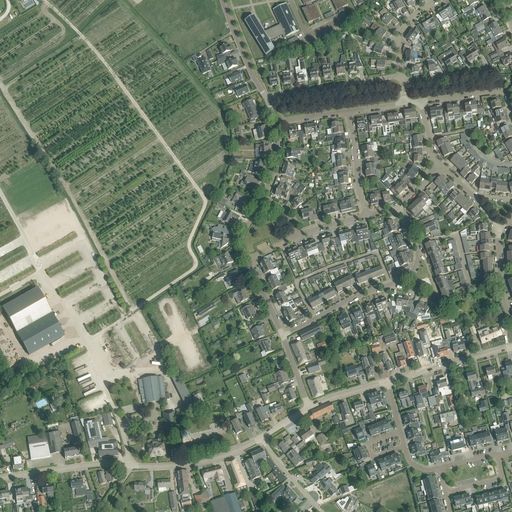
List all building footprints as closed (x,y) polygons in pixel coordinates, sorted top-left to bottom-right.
[(345,11),(343,7),(348,5),(345,0),(301,0),(304,5),(305,4),(307,7),(302,9),(309,23),(313,21),(315,25),(320,22),(319,19),(320,18),(314,4),(312,5),(311,2),(314,0),(331,0),(336,10),(338,10),(340,13),(345,11)] [(395,3),(392,5),(396,12),(401,9),(404,14),(407,12),(400,0),(392,0),(394,2),(395,3)] [(245,21),(266,56),(275,51),(269,42),(285,34),(286,36),(298,31),(286,4),(274,10),(280,24),(263,32),(254,16),(245,21)] [(447,5),(442,8),(449,20),(454,17),(457,15),(454,9),(451,11),(447,5)] [(474,12),(477,17),(488,12),(485,6),(477,10),(474,12)] [(449,20),(442,8),(437,11),(440,17),(438,19),(440,23),(443,26),(445,24),(444,22),(448,21),(449,20)] [(381,20),(384,22),(387,26),(391,22),(395,26),(398,23),(384,9),(379,13),(383,17),(384,16),(385,17),(381,20)] [(491,18),(488,12),(477,17),(477,18),(480,23),(475,26),(476,29),(483,26),(482,23),(491,18)] [(430,15),(425,19),(430,27),(435,24),(437,27),(440,26),(436,20),(434,21),(430,15)] [(430,27),(425,19),(420,22),(424,28),(421,29),(424,34),(425,35),(427,34),(425,30),(430,27)] [(488,34),(492,32),(499,28),(496,22),(489,27),(490,29),(486,31),(488,34)] [(375,35),(382,39),(385,35),(390,38),(392,35),(374,23),(371,29),(375,31),(375,30),(377,31),(375,35)] [(483,26),(476,29),(477,30),(472,32),(474,35),(476,33),(476,34),(485,29),(483,26)] [(418,34),(419,32),(417,28),(415,30),(415,31),(412,29),(408,33),(409,34),(415,39),(419,35),(418,34)] [(499,28),(492,32),(495,38),(503,34),(499,28)] [(409,34),(405,38),(408,41),(407,42),(410,44),(411,43),(412,44),(416,40),(415,39),(409,34)] [(497,48),(495,49),(497,52),(499,51),(499,52),(508,47),(504,40),(495,44),(497,48)] [(373,52),(376,53),(381,55),(383,50),(388,52),(389,48),(385,46),(370,42),(368,47),(373,49),(374,48),(375,48),(373,52)] [(230,45),(229,46),(228,44),(219,48),(222,54),(216,57),(218,61),(217,61),(217,62),(227,58),(225,53),(229,51),(232,50),(230,45)] [(473,49),(469,52),(474,60),(479,57),(475,51),(478,49),(474,44),(471,45),(473,49)] [(445,54),(447,57),(453,65),(458,62),(454,56),(457,54),(454,50),(453,48),(450,50),(445,54)] [(474,60),(469,52),(466,54),(464,51),(462,53),(461,52),(459,53),(460,55),(462,59),(465,58),(469,64),(474,60)] [(487,57),(489,61),(498,56),(496,52),(489,56),(490,56),(487,57)] [(501,59),(504,66),(511,61),(511,54),(511,53),(501,59)] [(340,64),(335,65),(337,75),(345,74),(343,64),(346,63),(345,58),(345,55),(341,56),(340,63),(340,64)] [(447,57),(442,60),(440,56),(437,58),(441,64),(444,62),(448,68),(453,65),(447,57)] [(498,56),(489,61),(488,61),(490,65),(493,63),(500,60),(498,56)] [(406,63),(409,64),(409,65),(412,65),(412,64),(415,64),(415,59),(405,57),(406,58),(406,59),(406,63)] [(203,74),(211,71),(205,58),(197,61),(203,74)] [(235,59),(232,60),(228,62),(227,58),(217,62),(219,66),(225,63),(228,70),(237,66),(237,64),(238,64),(235,59)] [(301,71),(296,71),(297,82),(305,81),(304,75),(307,75),(304,58),(299,59),(301,71)] [(331,58),(328,58),(329,64),(327,65),(327,63),(322,64),(322,65),(322,68),(323,73),(324,78),(331,76),(330,71),(329,67),(332,66),(332,64),(331,58)] [(356,60),(356,58),(352,58),(353,60),(352,60),(352,64),(349,64),(350,73),(357,72),(356,67),(358,66),(358,68),(362,67),(359,59),(356,60)] [(282,74),(283,79),(284,84),(291,83),(290,77),(293,76),(292,71),(290,59),(287,60),(288,69),(287,69),(286,71),(282,72),(283,74),(282,74)] [(371,66),(376,66),(376,65),(377,65),(376,70),(385,70),(385,65),(391,65),(391,61),(371,60),(371,66)] [(310,75),(311,80),(318,79),(317,72),(320,72),(319,63),(315,64),(312,64),(313,69),(309,70),(310,75)] [(418,68),(416,68),(409,69),(410,75),(413,74),(414,76),(419,76),(418,73),(419,73),(418,68)] [(242,79),(239,72),(233,74),(232,72),(222,75),(225,81),(229,79),(231,84),(242,79)] [(276,74),(269,76),(271,86),(278,85),(276,74)] [(241,87),(240,84),(234,86),(235,89),(238,97),(249,92),(246,85),(241,87)] [(247,102),(244,104),(246,108),(246,109),(251,120),(254,119),(255,118),(260,117),(255,107),(255,106),(255,107),(254,107),(254,106),(252,100),(247,102)] [(497,108),(501,107),(499,101),(493,102),(493,100),(488,101),(490,107),(492,106),(492,110),(497,108)] [(470,103),(470,104),(472,114),(477,113),(477,114),(481,114),(480,107),(477,107),(476,102),(470,103)] [(462,111),(463,118),(463,120),(472,118),(472,114),(470,104),(465,105),(465,111),(462,111)] [(452,107),(453,107),(452,105),(447,106),(447,112),(444,112),(445,119),(449,118),(448,117),(454,117),(452,107)] [(458,106),(453,107),(452,107),(454,117),(458,116),(458,118),(463,118),(462,111),(459,111),(458,106)] [(492,113),(493,119),(505,116),(503,110),(498,112),(497,108),(492,110),(490,110),(491,114),(492,113)] [(406,125),(406,124),(411,124),(411,123),(409,111),(409,109),(406,110),(406,111),(404,111),(405,119),(402,119),(403,126),(406,125)] [(415,110),(409,111),(411,123),(416,122),(416,118),(419,118),(418,115),(415,115),(415,110)] [(392,113),(393,115),(394,126),(400,126),(403,126),(402,119),(399,119),(398,112),(392,113)] [(387,133),(390,133),(389,127),(394,126),(393,115),(387,115),(388,121),(385,121),(386,128),(387,133)] [(381,116),(376,117),(377,127),(383,127),(383,129),(384,136),(387,136),(387,133),(386,128),(385,121),(382,122),(381,116)] [(494,129),(500,126),(499,123),(506,121),(505,116),(493,119),(492,119),(493,125),(492,125),(494,129),(494,128),(494,129)] [(372,128),(377,127),(376,117),(370,118),(371,123),(368,124),(369,132),(372,132),(372,131),(372,130),(372,128)] [(356,120),(358,128),(361,128),(361,129),(364,129),(365,132),(368,132),(367,125),(364,125),(363,119),(356,120)] [(331,129),(342,128),(342,122),(338,123),(338,120),(333,120),(333,123),(330,124),(331,129)] [(259,134),(254,135),(255,141),(260,140),(263,139),(268,138),(267,134),(268,134),(266,124),(261,125),(258,126),(259,129),(257,129),(258,130),(259,134)] [(316,124),(310,125),(311,135),(312,138),(317,137),(318,142),(321,142),(320,135),(319,131),(319,130),(317,131),(316,124)] [(500,126),(494,129),(495,132),(496,132),(499,138),(503,135),(511,131),(508,126),(501,129),(500,126)] [(302,131),(299,132),(299,133),(297,134),(296,127),(289,128),(290,137),(293,137),(294,138),(297,138),(299,137),(300,140),(303,140),(303,137),(302,131)] [(326,137),(327,138),(339,137),(338,134),(343,133),(342,128),(331,129),(332,135),(327,135),(326,136),(326,137)] [(504,145),(505,144),(510,142),(508,139),(511,136),(511,133),(511,131),(503,135),(505,140),(502,142),(504,145)] [(410,138),(413,138),(414,143),(421,142),(423,142),(422,136),(416,137),(416,134),(409,135),(410,138)] [(335,141),(336,146),(345,145),(344,139),(339,140),(339,137),(327,138),(327,142),(335,141)] [(439,148),(440,147),(449,144),(448,141),(447,142),(445,139),(437,142),(439,148)] [(260,149),(261,157),(268,157),(268,150),(270,150),(270,145),(267,145),(267,142),(261,142),(261,145),(255,145),(255,149),(260,149)] [(410,144),(410,150),(410,153),(417,152),(417,149),(422,148),(421,142),(414,143),(413,143),(413,144),(410,144)] [(368,147),(362,148),(363,153),(374,152),(374,146),(376,146),(376,145),(376,143),(374,143),(372,143),(370,143),(368,144),(367,144),(368,147)] [(440,147),(442,152),(451,148),(453,148),(452,146),(450,147),(449,144),(440,147)] [(332,152),(332,155),(340,154),(340,151),(345,150),(345,145),(336,146),(332,146),(332,152)] [(294,151),(287,151),(287,159),(290,159),(290,161),(298,163),(297,159),(297,155),(300,155),(300,152),(303,152),(307,152),(307,150),(304,150),(304,148),(303,148),(299,148),(294,148),(294,151)] [(444,157),(447,156),(452,160),(457,155),(455,153),(453,153),(451,148),(442,152),(444,157)] [(371,158),(371,161),(378,161),(377,157),(376,152),(374,152),(363,153),(363,154),(364,154),(365,159),(371,158)] [(410,153),(411,155),(410,158),(414,159),(414,162),(422,164),(423,157),(418,156),(417,152),(410,153)] [(334,158),(334,163),(346,162),(345,156),(340,157),(340,154),(332,155),(332,158),(334,158)] [(450,161),(454,165),(461,158),(457,155),(452,160),(450,161)] [(454,165),(458,169),(465,162),(461,158),(454,165)] [(476,166),(472,171),(474,173),(474,172),(478,168),(480,166),(481,167),(482,167),(482,165),(485,161),(482,160),(479,163),(476,166)] [(250,169),(249,169),(249,170),(250,171),(250,172),(253,173),(253,174),(256,175),(261,176),(265,163),(260,162),(260,161),(259,163),(256,162),(255,166),(252,165),(252,166),(251,166),(251,167),(250,167),(250,168),(250,169)] [(365,166),(365,171),(375,170),(374,164),(378,164),(378,161),(371,161),(372,165),(365,166)] [(335,169),(334,169),(334,172),(342,171),(342,168),(346,167),(346,162),(334,163),(335,169)] [(412,167),(409,171),(416,176),(419,171),(415,168),(416,166),(412,163),(411,162),(409,164),(412,167)] [(458,169),(462,173),(467,168),(469,166),(465,162),(458,169)] [(292,172),(294,166),(284,164),(283,169),(292,172)] [(462,173),(460,174),(464,178),(468,175),(471,171),(467,168),(462,173)] [(288,177),(287,180),(293,181),(294,179),(290,178),(292,172),(283,169),(282,172),(281,171),(280,175),(288,177)] [(375,170),(365,171),(366,177),(372,176),(372,180),(377,179),(379,179),(378,175),(377,170),(375,170)] [(403,174),(401,176),(406,181),(408,178),(413,181),(416,176),(409,171),(406,170),(403,174)] [(241,186),(254,191),(258,182),(251,179),(252,176),(246,174),(246,173),(242,171),(240,174),(245,176),(248,178),(245,183),(242,181),(240,185),(241,186)] [(339,180),(348,179),(347,173),(342,174),(342,171),(334,172),(332,172),(332,175),(335,175),(336,174),(337,180),(339,180)] [(474,172),(474,173),(466,180),(471,185),(477,178),(475,176),(476,175),(474,172)] [(399,179),(395,183),(403,191),(408,187),(404,183),(406,181),(401,176),(399,179)] [(434,183),(438,187),(445,180),(441,176),(434,183)] [(337,185),(337,189),(344,188),(344,185),(348,184),(348,179),(339,180),(340,185),(337,185)] [(442,191),(443,190),(449,184),(445,180),(438,187),(442,191)] [(403,191),(395,183),(391,187),(386,181),(384,184),(388,188),(389,190),(393,193),(395,191),(399,195),(403,191)] [(275,195),(281,197),(285,186),(285,185),(280,183),(279,187),(278,186),(275,195)] [(450,183),(449,184),(443,190),(442,191),(446,195),(454,187),(450,183)] [(291,203),(293,206),(293,207),(294,208),(295,208),(296,209),(303,203),(297,195),(299,193),(301,195),(306,188),(301,184),(297,189),(296,191),(293,196),(296,199),(291,203)] [(289,193),(293,196),(296,191),(297,189),(295,188),(294,189),(293,190),(285,186),(281,197),(286,199),(289,193)] [(384,189),(378,191),(380,198),(383,197),(384,202),(391,201),(390,196),(389,192),(385,193),(384,189)] [(377,191),(372,192),(373,196),(369,197),(371,205),(375,204),(375,206),(378,205),(378,204),(377,198),(380,198),(378,191),(377,191)] [(453,202),(454,201),(459,196),(455,192),(449,198),(453,202)] [(427,206),(431,203),(423,193),(418,197),(420,198),(425,204),(426,205),(427,206)] [(454,201),(458,204),(464,198),(460,194),(459,196),(454,201)] [(236,208),(239,209),(243,211),(245,208),(243,207),(244,205),(246,206),(247,204),(243,201),(244,199),(237,195),(233,202),(238,204),(236,208)] [(347,201),(344,202),(347,212),(355,210),(352,197),(347,199),(347,201)] [(425,204),(420,198),(416,202),(422,209),(426,205),(425,204)] [(458,204),(462,208),(468,202),(464,198),(458,204)] [(335,200),(337,207),(340,206),(342,214),(347,212),(344,202),(343,199),(338,200),(338,199),(335,200)] [(328,206),(330,214),(335,213),(334,208),(337,207),(335,200),(327,202),(328,206)] [(318,202),(320,211),(323,210),(325,216),(330,214),(328,206),(323,207),(321,201),(318,202)] [(424,211),(422,209),(416,202),(412,206),(418,213),(420,215),(424,211)] [(468,202),(462,208),(467,213),(473,206),(468,202)] [(418,213),(412,206),(408,209),(414,217),(418,213)] [(468,215),(473,220),(474,221),(480,218),(477,215),(479,213),(475,208),(468,215)] [(301,212),(303,219),(309,218),(310,222),(317,220),(316,214),(313,215),(311,209),(301,212)] [(234,214),(229,211),(227,214),(224,212),(220,219),(229,224),(229,223),(230,224),(231,221),(230,221),(232,218),(238,221),(240,217),(234,214)] [(384,224),(386,229),(395,225),(393,220),(386,223),(385,220),(383,221),(379,222),(380,225),(384,224)] [(439,233),(438,228),(438,227),(436,222),(435,222),(427,226),(423,227),(423,228),(422,228),(423,232),(424,232),(423,231),(424,231),(426,235),(430,233),(431,236),(439,233)] [(223,226),(218,225),(217,228),(215,228),(214,228),(213,229),(212,230),(214,235),(213,234),(212,240),(223,243),(221,249),(228,244),(233,242),(226,240),(227,238),(228,238),(229,238),(230,237),(230,236),(232,231),(222,229),(223,226)] [(366,225),(361,227),(364,240),(369,239),(370,244),(374,243),(371,232),(368,232),(366,225)] [(384,239),(385,239),(388,237),(392,236),(391,233),(397,231),(395,225),(386,229),(382,230),(384,236),(382,236),(384,239)] [(358,241),(364,240),(361,227),(355,228),(357,235),(354,235),(355,242),(358,242),(358,241)] [(349,229),(343,231),(346,241),(349,240),(349,241),(351,240),(352,243),(355,242),(354,235),(351,236),(349,229)] [(340,239),(337,240),(339,246),(339,248),(339,249),(340,253),(341,253),(341,254),(343,253),(343,252),(343,251),(342,248),(341,245),(341,242),(346,241),(343,231),(338,232),(340,239)] [(323,244),(319,245),(322,252),(325,251),(323,247),(329,245),(325,234),(323,235),(322,236),(322,237),(320,237),(323,244)] [(329,234),(325,234),(329,245),(330,249),(334,248),(336,249),(336,250),(339,249),(339,248),(338,247),(337,240),(333,240),(331,234),(329,234)] [(392,245),(404,240),(402,235),(396,238),(394,235),(392,236),(388,237),(389,240),(390,240),(392,245)] [(319,253),(322,252),(319,245),(316,246),(314,240),(309,242),(312,251),(317,249),(319,253)] [(391,255),(397,253),(401,251),(400,248),(406,246),(404,240),(392,245),(394,251),(390,252),(391,255)] [(427,251),(438,247),(438,246),(436,241),(425,245),(427,251)] [(306,250),(303,252),(306,258),(308,257),(307,253),(312,251),(309,242),(303,244),(306,250)] [(298,262),(306,258),(303,252),(300,253),(297,247),(292,249),(296,258),(298,262)] [(429,256),(430,256),(439,252),(438,247),(427,251),(429,256)] [(296,258),(292,249),(287,251),(290,258),(287,259),(292,271),(295,270),(291,261),(296,258)] [(430,256),(432,261),(442,257),(443,256),(441,251),(439,252),(430,256)] [(223,255),(218,257),(220,261),(223,267),(219,269),(221,272),(225,270),(230,268),(228,265),(230,264),(234,262),(231,256),(230,257),(228,252),(223,255)] [(396,257),(398,262),(407,258),(405,253),(398,255),(397,253),(391,255),(392,258),(396,257)] [(273,263),(271,258),(272,258),(271,255),(264,258),(266,260),(259,263),(262,269),(271,265),(273,263)] [(432,261),(434,266),(441,263),(441,261),(443,260),(442,257),(432,261)] [(407,258),(398,262),(400,267),(396,268),(397,271),(404,269),(403,266),(409,263),(407,258)] [(434,272),(435,272),(443,269),(441,263),(434,266),(435,271),(434,272)] [(271,265),(262,269),(264,274),(271,271),(272,274),(278,271),(277,268),(273,270),(271,265)] [(381,267),(376,269),(379,277),(384,275),(381,267)] [(447,268),(443,269),(435,272),(436,277),(449,273),(447,268)] [(376,269),(371,271),(374,279),(379,277),(376,269)] [(231,277),(226,279),(230,288),(239,284),(235,276),(239,273),(237,270),(229,274),(231,277)] [(278,271),(272,274),(273,277),(267,280),(270,285),(279,281),(276,276),(280,274),(278,271)] [(371,271),(366,273),(369,281),(374,279),(371,271)] [(364,283),(361,275),(360,272),(356,274),(355,275),(356,277),(359,285),(364,283)] [(366,273),(361,275),(364,283),(369,281),(366,273)] [(356,284),(351,276),(334,285),(338,293),(341,291),(340,289),(342,288),(343,290),(350,287),(349,285),(351,284),(352,286),(356,284)] [(435,280),(437,285),(448,281),(446,276),(443,277),(440,278),(435,280)] [(438,285),(440,290),(449,287),(452,286),(453,286),(453,285),(452,281),(451,281),(451,280),(448,281),(437,285),(438,285)] [(280,290),(286,287),(285,285),(281,286),(279,281),(270,285),(272,291),(278,288),(280,290)] [(441,296),(449,293),(455,291),(455,290),(454,286),(453,286),(452,286),(449,287),(440,290),(442,296),(441,296)] [(275,296),(277,301),(286,297),(284,292),(287,290),(286,287),(280,290),(281,293),(275,296)] [(17,333),(29,355),(64,335),(51,313),(37,288),(2,307),(16,333),(17,333)] [(332,289),(327,291),(331,299),(336,296),(332,289)] [(229,294),(231,299),(238,296),(241,303),(248,299),(244,290),(239,292),(238,290),(229,294)] [(327,291),(323,294),(327,301),(331,299),(327,291)] [(317,294),(318,297),(322,304),(327,301),(323,294),(321,292),(317,294)] [(449,293),(441,296),(443,302),(451,299),(449,293)] [(393,311),(393,313),(395,314),(396,310),(398,310),(398,309),(401,310),(403,297),(397,296),(396,303),(392,303),(393,310),(392,310),(393,311)] [(403,297),(401,310),(404,311),(406,313),(406,316),(408,317),(410,312),(412,305),(413,302),(410,302),(410,301),(408,301),(409,298),(408,298),(408,296),(404,296),(404,297),(403,297)] [(289,303),(286,297),(277,301),(280,307),(286,304),(287,307),(294,304),(292,301),(289,303)] [(318,297),(313,299),(317,307),(322,304),(318,297)] [(385,298),(380,299),(383,309),(388,307),(390,311),(390,312),(393,311),(392,310),(393,310),(392,303),(387,304),(385,298)] [(317,307),(313,299),(308,302),(312,309),(317,307)] [(383,309),(380,299),(374,301),(377,308),(374,309),(375,314),(378,321),(381,320),(378,311),(383,309)] [(416,308),(412,305),(410,312),(412,314),(417,317),(419,313),(425,305),(420,302),(416,308)] [(364,305),(366,310),(368,314),(369,317),(375,314),(373,309),(370,303),(364,305)] [(459,308),(456,303),(451,305),(453,311),(459,308)] [(296,309),(294,304),(287,307),(289,309),(282,312),(285,318),(294,313),(293,311),(296,309)] [(427,312),(429,308),(425,305),(419,313),(417,317),(422,320),(430,319),(430,314),(429,314),(426,314),(427,312)] [(209,306),(198,313),(199,314),(200,316),(200,317),(211,310),(209,306)] [(240,310),(244,317),(246,316),(248,320),(251,318),(252,319),(257,317),(254,310),(253,310),(252,308),(251,309),(249,306),(240,310)] [(354,316),(351,317),(355,326),(360,324),(359,320),(364,318),(359,307),(352,311),(353,314),(354,316)] [(493,311),(498,320),(504,317),(499,308),(493,311)] [(300,317),(299,315),(295,317),(294,313),(285,318),(288,323),(294,320),(295,323),(305,318),(303,316),(300,317)] [(341,315),(342,317),(339,319),(338,319),(339,320),(338,320),(339,324),(340,323),(342,327),(344,330),(351,327),(350,324),(350,323),(346,314),(346,313),(345,314),(341,315)] [(439,320),(441,325),(451,321),(452,323),(455,322),(453,318),(451,319),(450,317),(439,320)] [(317,324),(300,332),(303,339),(321,331),(317,324)] [(495,329),(490,331),(490,332),(493,339),(502,335),(497,324),(497,325),(497,324),(493,326),(495,329)] [(261,326),(251,331),(256,340),(265,336),(262,330),(263,330),(261,326)] [(490,332),(490,331),(489,328),(478,332),(480,339),(482,344),(488,342),(487,341),(493,339),(490,332)] [(447,340),(449,347),(452,346),(454,353),(456,352),(456,353),(459,352),(459,351),(460,351),(456,339),(456,337),(451,338),(449,331),(445,332),(447,340)] [(386,345),(396,341),(394,335),(392,336),(389,337),(384,339),(386,345)] [(423,344),(417,346),(421,358),(427,357),(425,349),(430,348),(427,335),(421,337),(423,344)] [(460,338),(456,339),(460,351),(465,350),(464,343),(467,342),(465,338),(465,337),(462,338),(462,339),(460,339),(460,338)] [(260,353),(262,357),(266,355),(266,354),(272,352),(267,341),(265,342),(263,339),(254,344),(255,347),(259,345),(263,352),(260,353)] [(447,340),(441,341),(442,343),(440,343),(441,346),(438,347),(440,357),(448,355),(447,350),(450,350),(449,347),(447,340)] [(428,349),(426,350),(428,355),(431,354),(432,357),(433,359),(440,357),(438,347),(441,346),(440,343),(442,343),(441,341),(434,343),(435,348),(428,349)] [(291,345),(295,355),(300,365),(311,360),(309,355),(306,356),(304,351),(299,342),(291,345)] [(374,346),(371,347),(373,353),(381,350),(379,342),(373,343),(374,346)] [(403,344),(407,354),(408,359),(409,359),(410,359),(411,359),(411,358),(414,357),(409,342),(403,344)] [(395,354),(397,363),(399,368),(402,367),(404,367),(403,365),(406,365),(404,359),(407,358),(405,353),(402,344),(398,345),(399,349),(400,353),(398,353),(395,354)] [(382,356),(381,356),(384,364),(385,364),(388,371),(393,369),(391,362),(388,362),(386,355),(385,355),(384,352),(381,354),(382,356)] [(361,359),(362,365),(364,370),(365,369),(368,377),(373,376),(372,371),(371,368),(369,368),(366,358),(361,359)] [(306,365),(309,374),(320,370),(317,362),(306,365)] [(511,363),(505,365),(506,368),(502,369),(503,374),(504,376),(511,374),(511,363)] [(355,366),(345,370),(346,373),(348,378),(357,375),(358,377),(364,374),(362,370),(361,365),(356,367),(355,366)] [(495,375),(495,374),(493,368),(486,370),(487,376),(488,376),(489,380),(496,378),(495,375)] [(273,384),(267,387),(269,393),(276,390),(277,390),(278,389),(286,386),(285,383),(288,382),(285,376),(286,375),(285,371),(280,373),(276,375),(278,379),(279,382),(274,385),(273,384)] [(475,373),(466,375),(468,380),(470,391),(471,391),(472,397),(480,395),(481,397),(486,395),(484,387),(475,390),(475,387),(473,388),(473,386),(472,381),(476,380),(476,377),(475,373)] [(173,377),(188,411),(196,407),(181,374),(173,377)] [(244,374),(239,377),(242,383),(248,381),(244,374)] [(138,380),(141,396),(143,404),(146,403),(146,404),(162,401),(166,400),(162,376),(138,380)] [(307,381),(314,399),(324,395),(317,378),(307,381)] [(445,380),(436,383),(438,390),(439,392),(440,393),(443,392),(445,392),(445,395),(451,394),(449,387),(447,387),(445,380)] [(278,389),(279,391),(279,393),(285,390),(285,391),(289,402),(296,399),(292,389),(288,390),(286,386),(278,389)] [(418,388),(419,393),(420,395),(421,394),(422,397),(425,396),(425,397),(428,396),(427,391),(426,386),(418,388)] [(410,402),(415,401),(413,396),(408,398),(406,391),(398,394),(400,400),(405,399),(407,407),(411,406),(410,402)] [(381,400),(379,392),(373,394),(377,404),(382,402),(383,406),(386,405),(384,399),(381,400)] [(194,396),(194,397),(192,398),(196,405),(197,405),(204,403),(200,393),(194,396)] [(413,396),(415,401),(418,410),(425,407),(422,397),(421,394),(420,395),(419,393),(413,395),(414,396),(413,396)] [(377,404),(373,394),(368,396),(370,404),(367,405),(369,410),(372,409),(371,406),(377,404)] [(437,405),(436,401),(434,396),(428,398),(430,407),(437,405)] [(482,406),(479,406),(480,412),(488,410),(486,401),(481,402),(482,406)] [(362,402),(354,405),(355,409),(356,412),(361,410),(363,419),(364,422),(367,421),(371,420),(370,416),(369,413),(365,415),(365,414),(364,410),(364,409),(364,407),(362,402)] [(306,417),(309,422),(314,419),(332,411),(333,414),(336,413),(331,403),(311,412),(311,413),(306,417)] [(344,421),(348,420),(347,416),(350,415),(346,403),(340,405),(343,413),(341,414),(344,421)] [(253,419),(256,418),(250,404),(246,406),(250,414),(244,416),(244,417),(249,429),(256,426),(253,419)] [(271,408),(273,415),(283,411),(281,405),(271,408)] [(262,406),(256,409),(256,411),(262,423),(265,421),(268,420),(265,414),(268,412),(266,406),(263,408),(262,406)] [(164,413),(166,432),(177,430),(174,411),(164,413)] [(404,421),(414,419),(413,415),(416,414),(415,411),(406,413),(406,416),(403,417),(404,421)] [(457,419),(455,411),(439,415),(441,423),(457,419)] [(111,412),(103,414),(105,426),(113,424),(115,424),(111,412)] [(71,424),(75,439),(83,437),(83,436),(85,436),(84,433),(82,433),(79,422),(78,422),(76,417),(70,419),(71,424)] [(229,418),(226,420),(231,430),(234,428),(237,434),(241,433),(241,432),(243,431),(238,419),(237,419),(231,422),(229,418)] [(381,421),(382,423),(386,431),(390,429),(386,419),(381,421)] [(409,428),(419,425),(418,422),(415,423),(414,419),(404,421),(405,426),(409,425),(409,428)] [(84,425),(88,442),(100,439),(96,422),(84,425)] [(386,431),(382,423),(378,425),(381,433),(386,431)] [(360,428),(354,430),(355,434),(356,438),(357,438),(358,441),(365,438),(362,431),(365,430),(365,429),(364,427),(363,424),(360,425),(359,425),(360,428)] [(373,427),(376,435),(381,433),(378,425),(373,427)] [(420,429),(419,425),(409,428),(410,431),(407,432),(408,436),(418,433),(417,430),(420,429)] [(500,429),(503,441),(508,439),(507,432),(509,431),(508,425),(505,426),(505,428),(500,429)] [(376,435),(373,427),(368,429),(371,437),(376,435)] [(299,435),(302,439),(304,441),(309,437),(311,440),(315,437),(313,435),(313,434),(309,428),(299,435)] [(503,441),(500,429),(494,431),(494,428),(491,429),(492,435),(495,434),(497,442),(503,441)] [(79,451),(78,446),(63,449),(59,432),(46,434),(27,437),(28,438),(30,455),(31,460),(51,457),(50,454),(63,452),(65,459),(66,460),(68,459),(69,458),(80,456),(79,451)] [(184,443),(183,444),(184,444),(184,443),(190,442),(191,443),(192,442),(191,442),(192,441),(193,441),(192,440),(191,440),(191,439),(189,435),(190,434),(189,433),(188,434),(182,436),(182,435),(181,437),(182,437),(184,443)] [(413,442),(423,440),(422,436),(419,437),(418,433),(408,436),(409,440),(412,440),(413,442)] [(317,438),(321,444),(326,441),(322,434),(317,438)] [(450,436),(446,437),(448,448),(451,447),(452,451),(453,451),(455,450),(455,451),(458,450),(456,441),(451,442),(450,436)] [(461,436),(455,437),(456,441),(458,450),(461,450),(461,449),(463,448),(464,448),(463,444),(465,444),(464,439),(462,439),(461,436)] [(10,439),(9,438),(6,439),(6,441),(0,442),(0,455),(4,455),(3,449),(10,447),(11,449),(14,448),(13,446),(11,439),(10,439)] [(148,442),(150,457),(165,455),(165,453),(166,453),(165,451),(163,440),(162,439),(159,439),(158,440),(153,441),(152,441),(149,441),(148,442)] [(423,440),(413,442),(414,445),(411,446),(412,450),(422,448),(421,444),(424,443),(423,440)] [(101,441),(97,442),(97,447),(97,449),(99,449),(99,451),(99,457),(118,456),(117,447),(117,442),(112,443),(108,443),(101,443),(101,441)] [(284,442),(279,446),(285,453),(291,449),(287,444),(286,445),(284,442)] [(354,451),(356,457),(366,453),(365,450),(364,451),(363,447),(354,451)] [(287,455),(291,461),(298,456),(296,454),(299,452),(297,448),(294,451),(287,455)] [(422,448),(412,450),(413,455),(416,454),(417,457),(426,455),(426,452),(426,451),(422,452),(422,448)] [(252,453),(251,454),(253,459),(257,469),(259,468),(260,468),(259,465),(267,462),(274,471),(273,472),(278,479),(281,482),(286,478),(283,475),(269,457),(269,456),(269,457),(266,458),(262,449),(252,453)] [(432,464),(436,463),(434,453),(430,454),(429,451),(426,452),(426,455),(428,461),(431,460),(432,464)] [(438,452),(434,453),(436,463),(440,461),(440,458),(449,456),(448,452),(439,454),(438,452)] [(367,455),(366,453),(356,457),(359,464),(361,462),(361,461),(367,458),(366,455),(367,455)] [(393,456),(396,464),(396,466),(401,464),(401,463),(399,457),(397,454),(393,456)] [(298,456),(291,461),(296,467),(302,462),(305,459),(302,456),(300,458),(298,456)] [(395,465),(396,464),(393,456),(388,458),(391,466),(395,465)] [(388,458),(383,460),(387,470),(392,468),(391,466),(388,458)] [(248,492),(235,459),(226,463),(239,496),(248,492)] [(245,464),(243,465),(244,468),(246,467),(251,479),(252,481),(261,477),(260,475),(257,469),(253,459),(244,463),(245,464)] [(387,470),(383,460),(378,462),(382,471),(387,470)] [(12,463),(13,470),(23,468),(22,461),(12,463)] [(309,479),(313,484),(320,479),(320,480),(331,470),(328,466),(325,469),(323,467),(320,464),(315,468),(318,472),(316,474),(316,473),(309,479)] [(370,477),(377,475),(378,478),(381,477),(379,471),(376,472),(373,465),(366,468),(368,471),(367,471),(368,474),(369,474),(370,477)] [(219,482),(224,481),(223,474),(221,467),(214,468),(215,476),(216,483),(218,482),(220,489),(223,488),(222,484),(221,485),(220,483),(219,482)] [(208,478),(215,476),(214,468),(202,472),(204,479),(205,482),(206,482),(208,480),(208,478)] [(98,473),(99,478),(101,485),(106,483),(106,481),(108,481),(109,483),(116,481),(113,469),(105,471),(107,475),(104,476),(103,472),(98,473)] [(186,471),(177,472),(178,477),(180,495),(181,495),(183,500),(181,501),(183,508),(188,507),(192,506),(190,499),(189,494),(187,476),(186,471)] [(322,486),(321,487),(324,490),(324,489),(331,497),(338,491),(331,483),(333,481),(330,478),(327,481),(324,482),(323,482),(320,485),(322,486)] [(83,480),(71,482),(72,489),(76,489),(77,493),(86,492),(86,487),(84,487),(83,480)] [(158,488),(159,492),(163,491),(163,488),(166,487),(166,488),(170,488),(170,485),(170,480),(158,481),(158,486),(158,488)] [(52,484),(41,486),(42,494),(47,493),(48,497),(53,497),(52,492),(53,492),(52,484)] [(295,496),(292,493),(292,492),(287,486),(285,488),(282,485),(279,489),(271,496),(274,502),(281,494),(289,503),(293,500),(292,499),(295,496)] [(346,486),(340,489),(342,495),(347,493),(354,490),(353,488),(352,486),(347,488),(346,486)] [(16,502),(23,501),(21,489),(18,489),(18,488),(14,488),(16,502)] [(27,488),(21,489),(22,498),(26,497),(26,501),(33,500),(32,495),(28,496),(27,488)] [(8,491),(1,492),(2,499),(6,499),(6,502),(9,502),(9,498),(8,491)] [(208,499),(204,491),(194,496),(198,506),(199,506),(200,507),(208,503),(208,502),(209,502),(208,499)] [(175,492),(169,493),(171,509),(172,509),(171,511),(174,511),(177,511),(177,508),(178,508),(175,492)] [(264,511),(262,505),(261,506),(255,492),(250,494),(256,511),(264,511)] [(224,497),(211,502),(214,511),(241,511),(235,494),(236,494),(235,493),(229,495),(229,494),(223,496),(224,497)] [(340,500),(336,503),(340,507),(340,508),(341,507),(344,509),(343,509),(348,511),(349,511),(355,502),(351,500),(352,497),(351,495),(348,498),(347,497),(344,500),(343,499),(340,501),(340,500)] [(31,506),(32,511),(39,510),(37,502),(33,503),(34,506),(31,506)]
